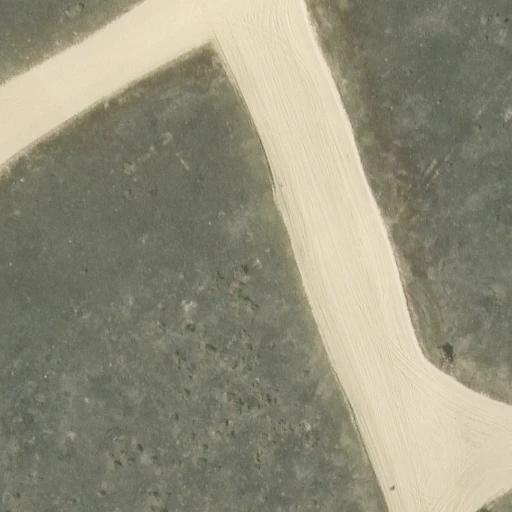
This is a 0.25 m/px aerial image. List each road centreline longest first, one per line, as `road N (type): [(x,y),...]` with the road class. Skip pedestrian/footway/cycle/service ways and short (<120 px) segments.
road 1 (track): [(424,511),(261,0)]
road 2 (track): [(210,0),(0,129)]
